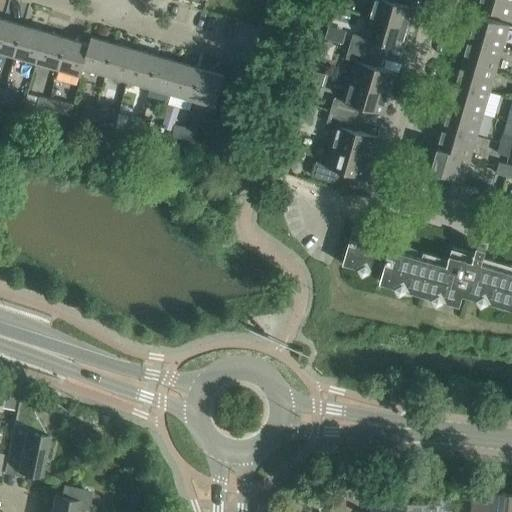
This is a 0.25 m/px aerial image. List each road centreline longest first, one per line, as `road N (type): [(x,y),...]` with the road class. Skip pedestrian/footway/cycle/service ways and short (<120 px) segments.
road 1 (residential): [(384,194),(442,0)]
road 2 (tertiary): [(56,355),(73,369),(197,414)]
road 3 (tertiary): [(204,387),(56,355)]
road 4 (residential): [(251,47),(123,13)]
road 5 (residential): [(384,194),(511,230)]
road 6 (tertiary): [(511,439),(392,427)]
